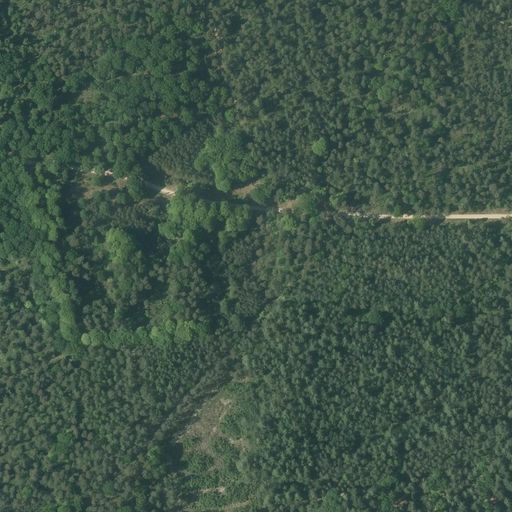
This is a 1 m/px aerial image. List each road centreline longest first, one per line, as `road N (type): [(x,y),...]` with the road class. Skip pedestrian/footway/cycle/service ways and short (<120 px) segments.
road 1 (track): [(511,217),(230,206),(124,176),(0,160)]
road 2 (track): [(69,511),(115,476),(355,215)]
road 3 (track): [(254,321),(131,345),(170,511)]
road 4 (track): [(243,511),(511,461)]
road 5 (track): [(260,209),(204,0)]
